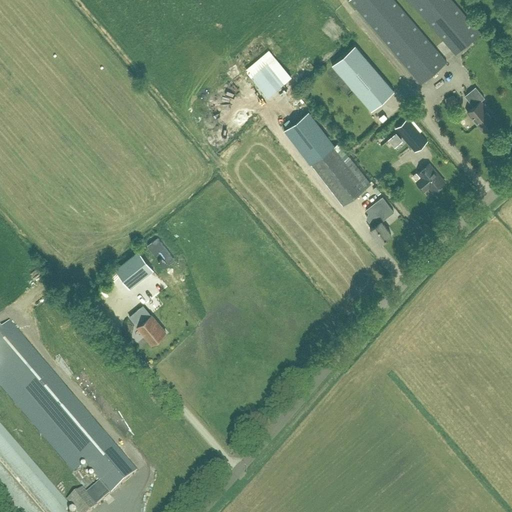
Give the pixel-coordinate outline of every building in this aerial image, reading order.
[(351,0),(420,82),(446,60),(395,0),(351,0)] [(410,0),(455,52),(479,31),(452,0),(410,0)] [(394,90),(354,44),(331,64),(371,110),(394,90)] [(269,93),(291,73),(270,49),(247,69),(269,93)] [(475,85),(464,94),(473,105),(467,110),(483,130),(497,119),(485,104),(488,101),(484,96),(482,93),(484,92),(478,85),(476,87),(475,85)] [(301,99),(295,104),(299,108),(304,104),(301,99)] [(310,161),(341,201),(364,184),(333,144),(334,143),(333,143),(307,109),(283,128),(309,162),(310,161)] [(382,126),(388,121),(384,116),(378,121),(382,126)] [(415,150),(427,140),(408,117),(395,127),(415,150)] [(416,181),(424,190),(429,185),(434,190),(445,181),(429,163),(418,172),(421,176),(416,181)] [(391,233),(381,219),(393,210),(383,196),(366,208),(371,214),(367,217),(373,225),(370,227),(380,241),(391,233)] [(114,267),(130,287),(153,269),(137,249),(114,267)] [(153,283),(138,295),(146,305),(161,293),(153,283)] [(89,296),(85,300),(93,308),(97,303),(89,296)] [(144,305),(130,317),(137,325),(140,323),(151,313),(144,305)] [(137,325),(145,335),(152,343),(166,331),(151,313),(140,323),(137,325)] [(0,364),(84,464),(100,482),(86,494),(96,506),(110,494),(110,495),(137,472),(10,322),(1,330),(0,329),(0,364)] [(75,511),(66,511),(0,435),(0,491),(17,511),(92,511),(98,508),(72,476),(56,489),(75,511)] [(106,500),(110,506),(116,502),(111,496),(106,500)]
